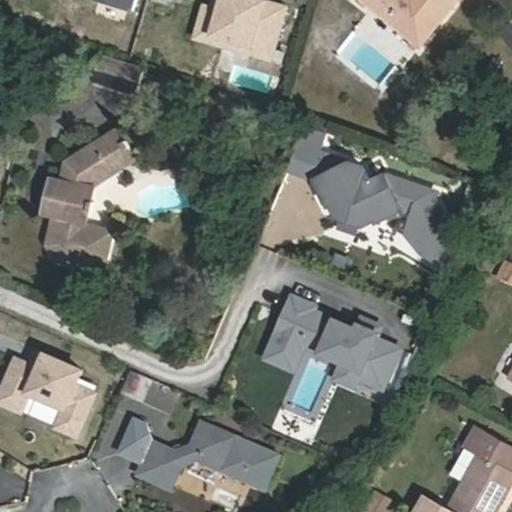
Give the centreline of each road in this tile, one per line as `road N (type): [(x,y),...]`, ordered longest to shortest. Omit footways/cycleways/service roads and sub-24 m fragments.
road 1 (residential): [(0,296),(209,380),(263,269)]
road 2 (unknown): [(0,98),(69,118),(98,113),(113,95)]
